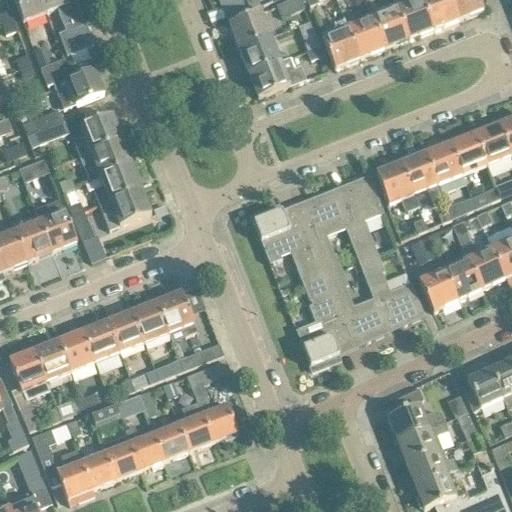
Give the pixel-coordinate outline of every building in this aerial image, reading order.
[(38,0),(13,0),(20,17),(23,26),(46,17),(38,0)] [(38,0),(46,17),(57,13),(65,35),(59,37),(67,59),(90,50),(94,49),(74,0),(38,0)] [(239,17),(233,0),(221,0),(217,2),(225,22),(239,17)] [(244,0),(233,0),(239,17),(249,13),(244,0)] [(249,0),(244,0),(249,13),(254,11),(259,9),(256,0),(252,0),(250,1),(249,0)] [(304,12),(300,0),(299,0),(296,0),(276,8),(276,9),(281,21),(304,12)] [(319,6),(316,0),(305,0),(309,10),(319,6)] [(428,0),(421,3),(433,34),(458,24),(448,0),(428,0)] [(448,0),(458,24),(483,14),(477,0),(448,0)] [(421,3),(397,13),(409,44),(433,34),(421,3)] [(14,23),(10,13),(0,16),(0,23),(2,28),(14,23)] [(384,53),(409,44),(397,13),(372,22),(384,53)] [(270,41),(260,15),(229,28),(239,53),(270,41)] [(360,63),(384,53),(372,22),(348,32),(360,63)] [(6,38),(18,33),(14,23),(2,28),(6,38)] [(335,73),(360,63),(348,32),(322,42),(335,73)] [(270,41),(239,53),(248,77),(280,65),(270,41)] [(316,42),(305,46),(308,54),(319,50),(316,42)] [(307,55),(311,65),(324,59),(320,49),(307,55)] [(44,50),(36,54),(43,72),(52,68),(44,50)] [(31,68),(27,57),(15,62),(19,73),(31,68)] [(306,84),(301,70),(294,73),(290,61),(280,65),(248,77),(258,103),(306,84)] [(52,68),(43,72),(45,77),(50,89),(54,88),(59,102),(64,113),(76,109),(85,105),(104,98),(94,74),(76,82),(74,78),(68,62),(52,68)] [(23,83),(36,78),(31,68),(19,73),(23,83)] [(27,139),(64,124),(59,113),(22,127),(27,139)] [(112,119),(93,126),(80,131),(86,145),(75,149),(80,160),(122,144),(112,119)] [(0,140),(13,136),(8,123),(0,125),(0,140)] [(511,160),(511,123),(499,128),(511,160)] [(27,139),(29,144),(32,151),(69,137),(64,124),(27,139)] [(499,128),(475,138),(487,170),(511,160),(499,128)] [(475,138),(450,148),(463,180),(487,170),(475,138)] [(100,181),(131,168),(122,144),(80,160),(90,185),(100,181)] [(21,145),(2,152),(7,165),(26,157),(21,145)] [(438,146),(423,152),(425,158),(438,189),(463,180),(450,148),(440,152),(438,146)] [(425,158),(401,167),(418,210),(442,200),(438,190),(438,189),(425,158)] [(18,173),(19,175),(23,185),(49,175),(44,163),(18,173)] [(418,210),(401,167),(376,177),(388,209),(401,204),(405,215),(418,210)] [(99,209),(141,193),(131,168),(100,181),(104,191),(94,195),(99,209)] [(0,180),(0,198),(2,203),(0,196),(0,193),(9,190),(4,179),(0,180)] [(63,196),(75,190),(71,180),(58,186),(63,196)] [(369,180),(331,195),(346,233),(359,267),(378,260),(364,225),(384,218),(369,180)] [(500,202),(495,191),(486,194),(491,206),(500,202)] [(141,193),(99,209),(100,209),(105,223),(110,234),(119,231),(151,218),(141,193)] [(331,195),(295,209),(323,281),(342,273),(337,259),(334,259),(327,240),(346,233),(331,195)] [(476,213),(471,201),(461,205),(466,217),(476,213)] [(508,205),(500,209),(501,209),(506,220),(511,216),(511,212),(509,205),(508,205)] [(72,220),(84,215),(80,206),(69,211),(72,220)] [(77,247),(64,216),(62,208),(36,218),(39,226),(52,257),(77,247)] [(268,214),(251,221),(255,229),(254,230),(270,268),(281,263),(280,261),(290,257),(303,291),(324,283),(323,281),(295,209),(269,219),(268,214)] [(452,223),(447,211),(437,215),(442,227),(452,223)] [(84,215),(72,220),(82,245),(83,244),(94,240),(84,215)] [(491,227),(486,215),(476,219),(481,231),(491,227)] [(428,234),(423,221),(413,226),(417,238),(428,234)] [(463,225),(452,230),(457,240),(467,263),(482,294),(506,283),(491,252),(478,258),(463,225)] [(52,257),(39,226),(15,235),(27,267),(52,257)] [(0,270),(3,277),(27,267),(15,235),(0,241),(0,270)] [(427,242),(410,250),(415,261),(432,253),(427,242)] [(511,242),(491,252),(506,283),(511,279),(511,242)] [(104,255),(89,262),(91,267),(92,267),(106,261),(104,255)] [(380,318),(388,334),(398,330),(399,332),(425,320),(410,288),(390,297),(382,277),(384,276),(378,260),(359,267),(373,302),(380,318)] [(467,263),(443,274),(458,305),(482,294),(467,263)] [(324,283),(350,349),(360,344),(363,349),(389,337),(388,334),(380,318),(373,302),(354,310),(347,292),(349,291),(342,273),(323,281),(324,283)] [(443,274),(437,277),(419,286),(433,316),(458,305),(443,274)] [(309,367),(312,375),(328,369),(327,365),(340,359),(338,354),(350,349),(324,283),(303,291),(309,305),(310,305),(312,309),(309,310),(315,327),(296,334),(308,367),(309,367)] [(197,336),(181,297),(156,307),(169,339),(182,333),(185,341),(197,336)] [(156,307),(132,316),(144,348),(169,339),(156,307)] [(132,316),(107,326),(120,358),(144,348),(132,316)] [(95,368),(120,358),(107,326),(83,335),(95,368)] [(95,368),(83,335),(58,345),(71,377),(95,368)] [(58,345),(34,355),(46,387),(71,377),(58,345)] [(219,348),(200,356),(179,365),(184,376),(205,368),(224,360),(219,348)] [(10,369),(1,372),(8,388),(16,384),(21,396),(23,395),(27,405),(49,396),(45,387),(46,387),(34,355),(8,365),(10,369)] [(489,374),(508,414),(511,412),(511,364),(489,374)] [(184,376),(179,365),(155,375),(159,386),(184,376)] [(233,384),(222,388),(226,400),(233,397),(238,409),(228,413),(227,409),(213,414),(203,390),(231,379),(226,366),(187,382),(197,407),(213,447),(225,442),(226,445),(235,441),(234,438),(236,438),(237,439),(238,438),(234,427),(248,421),(233,384)] [(474,416),(502,403),(508,414),(489,374),(487,369),(473,375),(476,380),(466,385),(471,394),(465,397),(474,416)] [(159,386),(155,375),(146,378),(150,389),(159,386)] [(125,399),(136,395),(130,382),(120,386),(125,399)] [(162,390),(168,404),(178,399),(173,386),(162,390)] [(95,396),(100,407),(101,408),(111,404),(106,391),(95,396)] [(418,410),(423,404),(418,393),(394,404),(399,417),(388,421),(397,445),(427,433),(444,426),(441,417),(435,415),(422,420),(418,410)] [(138,399),(147,421),(157,418),(148,395),(138,399)] [(87,414),(82,401),(71,406),(76,418),(87,414)] [(124,405),(114,409),(119,422),(129,418),(124,405)] [(213,447),(197,407),(181,413),(186,425),(177,428),(189,456),(213,447)] [(114,409),(90,419),(95,432),(99,430),(119,422),(114,409)] [(57,412),(46,415),(52,427),(62,423),(57,412)] [(467,416),(456,421),(461,432),(472,427),(467,416)] [(7,444),(13,456),(28,448),(17,422),(5,427),(12,442),(7,444)] [(71,441),(81,437),(76,424),(66,428),(71,441)] [(511,438),(511,424),(499,430),(504,442),(511,438)] [(427,433),(397,445),(406,468),(442,453),(437,440),(448,436),(444,426),(427,433)] [(164,466),(189,456),(177,428),(153,438),(164,466)] [(140,443),(135,431),(124,435),(126,440),(140,475),(152,471),(153,473),(163,469),(162,467),(164,466),(153,438),(140,443)] [(48,450),(56,446),(51,434),(31,441),(51,493),(61,489),(70,511),(71,510),(69,505),(77,502),(79,507),(95,501),(93,495),(92,494),(76,454),(60,460),(65,472),(58,475),(51,460),(53,459),(48,450)] [(116,485),(140,475),(126,440),(102,449),(105,456),(116,485)] [(502,482),(511,506),(511,471),(505,457),(511,453),(511,444),(502,449),(491,454),(502,482)] [(406,468),(415,490),(458,474),(453,462),(447,464),(442,453),(406,468)] [(488,462),(484,453),(473,458),(476,466),(488,462)] [(92,494),(116,485),(105,456),(81,466),(77,454),(76,454),(92,494)] [(31,496),(6,506),(8,511),(41,511),(51,508),(30,455),(16,460),(16,461),(31,496)] [(498,490),(488,462),(476,466),(487,495),(498,490)] [(443,511),(469,502),(458,474),(415,490),(423,511),(429,511),(434,510),(434,511),(443,511)] [(487,495),(469,503),(469,502),(443,511),(507,511),(498,490),(487,495)]
